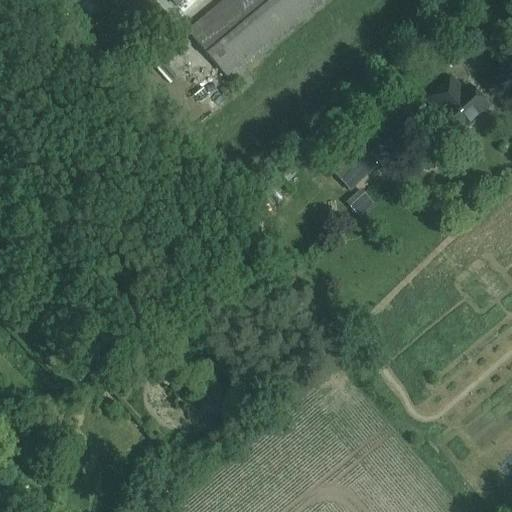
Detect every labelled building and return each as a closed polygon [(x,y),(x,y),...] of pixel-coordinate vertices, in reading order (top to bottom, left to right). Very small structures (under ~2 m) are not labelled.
[(168,0),(176,8),(184,0),(168,0)] [(227,82),(326,0),(225,0),(187,32),(227,82)] [(427,100),(439,113),(435,117),(456,140),(489,110),(468,87),(461,93),(449,80),(427,100)] [(391,128),(378,140),(366,151),(383,169),(407,146),(391,128)] [(366,151),(378,140),(372,133),(330,172),(349,192),(379,165),(366,151)]
